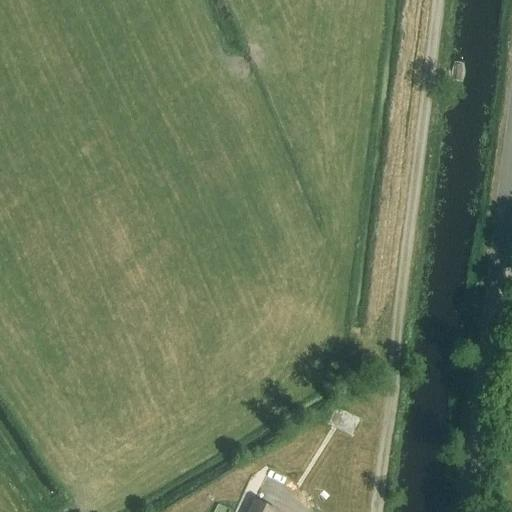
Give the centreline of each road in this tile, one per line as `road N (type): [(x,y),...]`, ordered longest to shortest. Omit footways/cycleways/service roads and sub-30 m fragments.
road 1 (track): [(375,511),(439,0)]
road 2 (unclassified): [(467,511),(511,153)]
